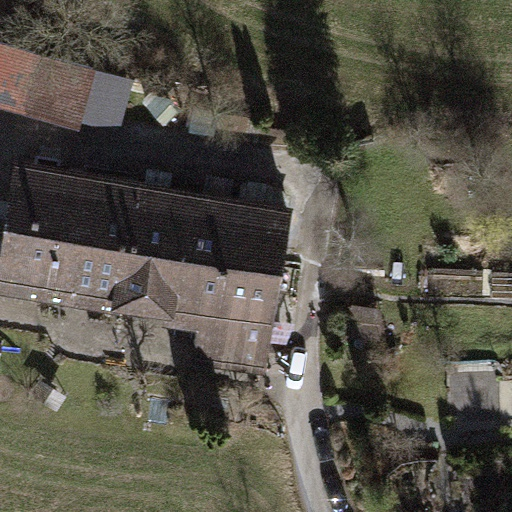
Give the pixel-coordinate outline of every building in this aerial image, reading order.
[(0,56),(0,110),(80,133),(94,82),(0,56)] [(0,290),(55,299),(74,175),(19,166),(0,290)] [(110,308),(129,183),(74,175),(55,299),(110,308)] [(164,316),(184,192),(129,183),(110,308),(164,316)] [(213,373),(240,200),(184,192),(164,316),(162,331),(196,336),(191,370),(213,373)] [(267,382),(294,209),(240,200),(213,373),(267,382)] [(388,310),(348,310),(348,345),(388,346),(388,310)]
